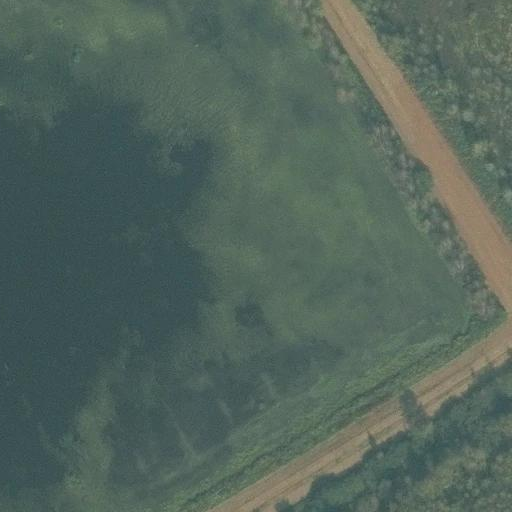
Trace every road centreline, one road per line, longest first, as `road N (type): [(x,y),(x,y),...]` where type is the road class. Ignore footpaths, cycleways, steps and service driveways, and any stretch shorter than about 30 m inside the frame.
road 1 (track): [(511,287),(327,0)]
road 2 (track): [(511,347),(249,511)]
